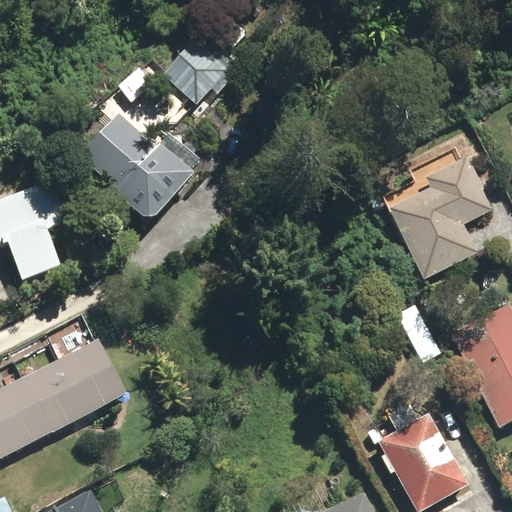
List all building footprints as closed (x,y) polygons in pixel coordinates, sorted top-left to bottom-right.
[(211,37),(230,55),(243,40),(223,23),(211,37)] [(192,46),(161,80),(195,111),(208,96),(214,101),(239,74),(212,49),(205,57),(192,46)] [(80,157),(152,223),(191,181),(118,115),(80,157)] [(391,213),(425,278),(507,234),(473,169),(391,213)] [(65,268),(53,234),(66,230),(50,186),(0,203),(0,253),(17,248),(29,281),(65,268)] [(511,309),(461,332),(501,425),(511,420),(511,309)] [(0,462),(130,397),(102,341),(0,392),(0,462)] [(433,419),(380,451),(416,511),(432,511),(474,487),(433,419)] [(102,511),(91,490),(55,508),(57,511),(102,511)] [(374,511),(364,495),(334,511),(374,511)]
